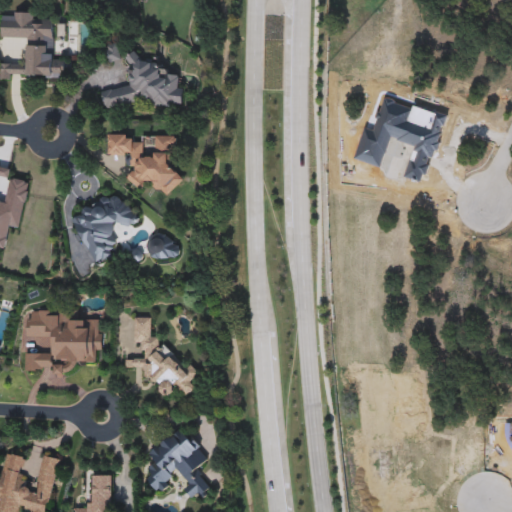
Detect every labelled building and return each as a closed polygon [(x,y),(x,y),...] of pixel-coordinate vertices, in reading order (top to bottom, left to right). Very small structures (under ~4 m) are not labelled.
[(64,80),(1,77),(1,64),(27,65),(28,39),(2,39),(3,13),(35,15),(34,20),(55,21),(54,60),(64,60),(64,80)] [(108,63),(107,46),(119,45),(120,62),(108,63)] [(133,85),(126,57),(138,54),(140,62),(150,59),(153,68),(161,66),(164,78),(177,74),(184,103),(152,111),(150,100),(105,111),(100,93),(133,85)] [(351,160),(373,167),(383,138),(408,147),(397,181),(420,189),(445,116),(383,95),(371,130),(361,131),(351,160)] [(177,138),(173,190),(127,187),(129,157),(108,156),(109,134),(137,136),(138,135),(177,138)] [(0,246),(0,201),(6,203),(11,179),(29,182),(20,228),(11,226),(6,248),(0,246)] [(120,255),(93,266),(71,215),(122,193),(134,223),(111,233),(120,255)] [(148,238),(178,238),(178,258),(148,259),(148,238)] [(101,319),(100,363),(75,363),(75,373),(25,371),(25,353),(51,353),(51,338),(26,337),(27,317),(101,319)] [(199,373),(193,380),(194,389),(190,395),(185,395),(176,388),(168,398),(159,391),(159,385),(145,375),(145,368),(126,369),(126,360),(143,359),(143,349),(134,343),(134,319),(151,318),(151,339),(160,338),(161,345),(187,365),(188,365),(199,373)] [(414,506),(434,486),(421,473),(431,463),(436,465),(454,447),(457,450),(466,442),(449,424),(425,447),(388,409),(372,424),(377,430),(363,443),(378,458),(388,448),(403,464),(388,480),(414,506)] [(208,461),(197,470),(213,490),(202,498),(198,493),(190,500),(181,488),(187,483),(179,473),(156,491),(143,476),(157,465),(149,454),(181,427),(208,461)] [(17,511),(0,511),(0,475),(5,454),(25,459),(20,481),(36,485),(43,456),(59,460),(46,511),(30,511),(18,509),(17,511)] [(112,511),(68,511),(68,510),(92,510),(92,475),(113,475),(112,511)]
